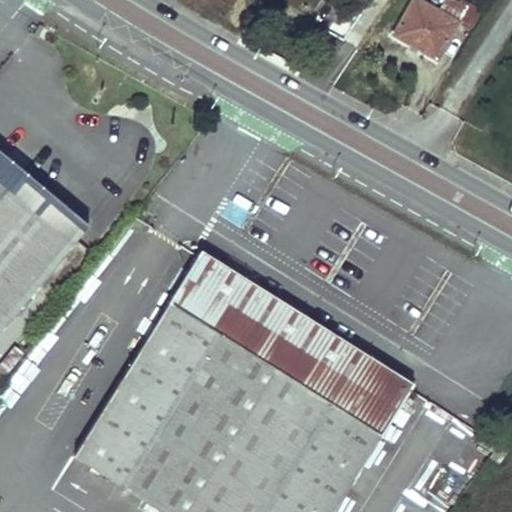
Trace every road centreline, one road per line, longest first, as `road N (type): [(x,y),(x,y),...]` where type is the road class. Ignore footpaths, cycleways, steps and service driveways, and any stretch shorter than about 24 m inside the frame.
road 1 (primary): [(71,0),(511,248)]
road 2 (primary): [(511,206),(141,0)]
